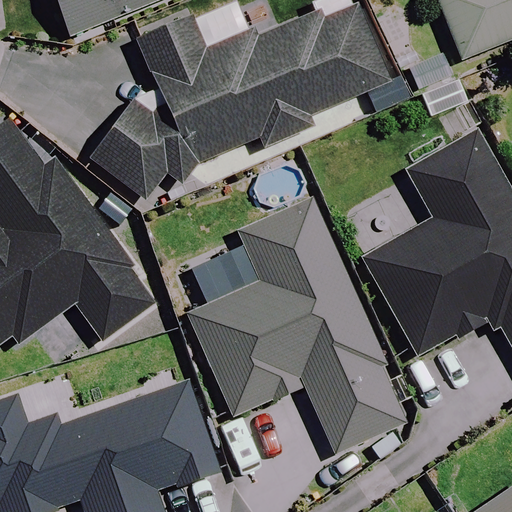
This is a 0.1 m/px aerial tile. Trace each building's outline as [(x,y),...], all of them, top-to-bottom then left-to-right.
[(55,0),(71,44),(131,24),(128,14),(168,0),(55,0)] [(308,0),(315,17),(252,43),(236,4),(137,45),(158,97),(138,105),(92,163),(147,205),(168,178),(182,189),(198,168),(261,143),(265,152),(310,133),(306,123),(387,90),(351,2),(350,0),(308,0)] [(511,0),(438,0),(462,62),(511,42),(511,0)] [(38,171),(8,129),(0,134),(0,345),(10,339),(16,348),(71,309),(96,345),(149,308),(71,196),(65,200),(43,168),(38,171)] [(511,205),(476,140),(407,177),(434,225),(365,263),(419,362),(492,321),(511,356),(511,205)] [(404,430),(311,208),(239,238),(260,289),(190,319),(234,424),(305,394),(332,460),(404,430)] [(216,478),(185,389),(29,443),(15,402),(0,407),(0,511),(60,511),(81,505),(83,511),(159,511),(155,499),(216,478)] [(511,511),(511,499),(492,511),(511,511)]
